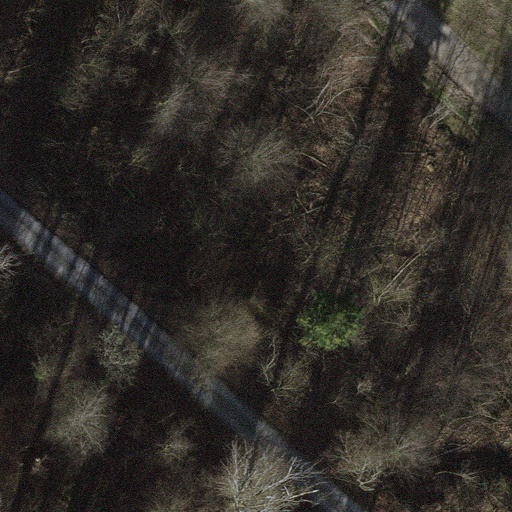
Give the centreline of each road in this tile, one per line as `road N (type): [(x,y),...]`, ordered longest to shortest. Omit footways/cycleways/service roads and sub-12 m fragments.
road 1 (unclassified): [(351,511),(0,200)]
road 2 (track): [(401,0),(511,112)]
